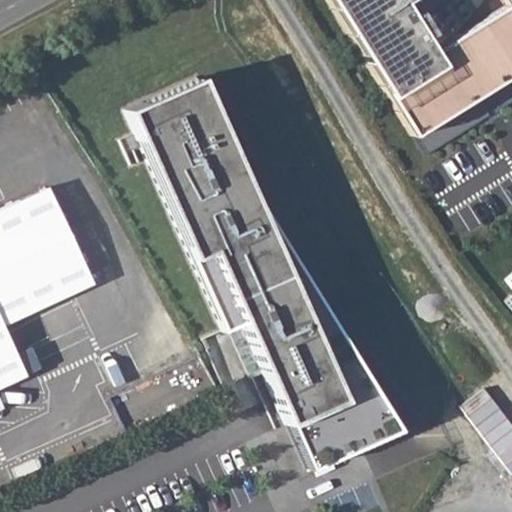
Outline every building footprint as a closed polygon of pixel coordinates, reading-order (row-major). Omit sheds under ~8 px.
[(504,76),(511,70),(511,0),(324,0),(409,135),(504,76)] [(195,78),(122,110),(219,331),(238,322),(304,469),(396,429),(238,176),(195,78)] [(0,386),(21,376),(0,332),(0,325),(88,283),(42,186),(0,205),(0,386)] [(511,272),(503,279),(511,290),(511,272)] [(199,353),(113,397),(126,421),(212,377),(199,353)] [(511,426),(483,389),(458,406),(511,474),(511,426)]
